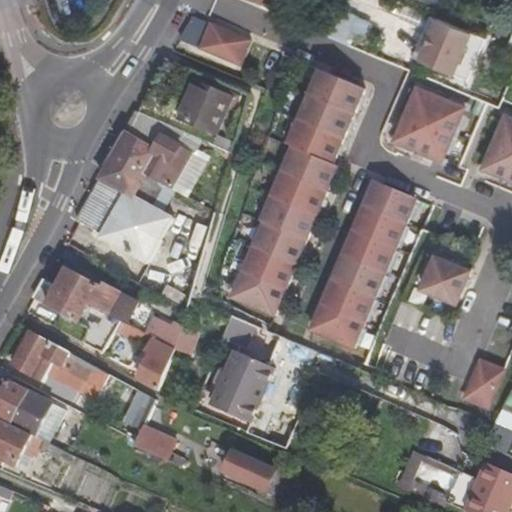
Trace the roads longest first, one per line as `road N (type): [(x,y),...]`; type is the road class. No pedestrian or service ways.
road 1 (residential): [(211,0),(381,70),(385,90),(366,147),(374,159),(504,217),(505,247),(460,365)]
road 2 (tertiary): [(157,0),(130,47),(67,110),(48,196),(0,286)]
